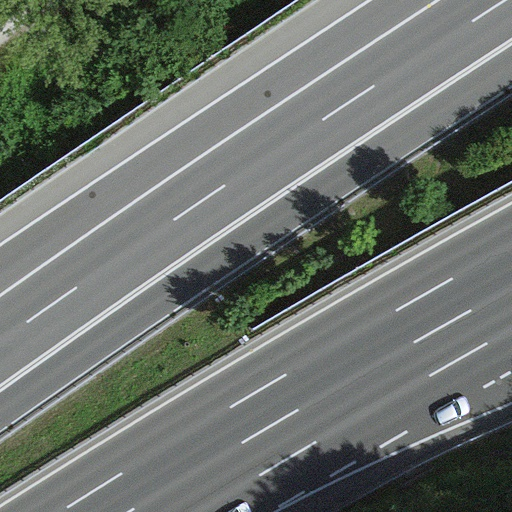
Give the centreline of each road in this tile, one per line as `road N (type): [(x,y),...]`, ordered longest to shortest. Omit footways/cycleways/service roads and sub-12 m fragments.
road 1 (motorway): [(511,69),(0,413)]
road 2 (motorway): [(507,0),(0,344)]
road 3 (motorway): [(505,0),(328,74),(160,162),(0,266)]
road 4 (motorway): [(124,511),(511,287)]
